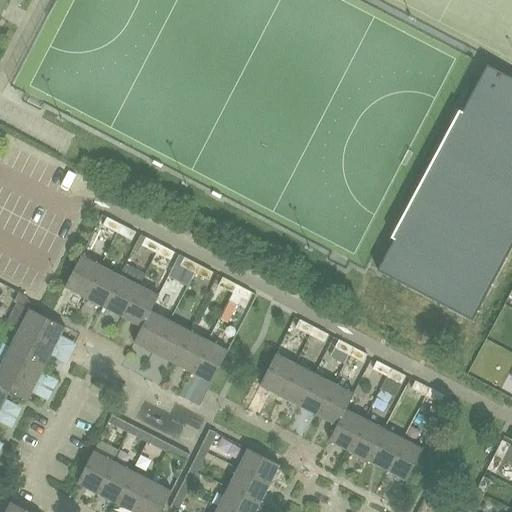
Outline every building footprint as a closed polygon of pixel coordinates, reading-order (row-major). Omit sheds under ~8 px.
[(472,321),(511,246),(511,77),(487,64),(377,270),(472,321)] [(116,233),(120,225),(106,218),(102,226),(116,233)] [(130,240),(134,232),(120,225),(116,233),(110,245),(118,249),(124,237),(130,240)] [(155,253),(159,245),(145,238),(141,246),(155,253)] [(173,252),(159,245),(155,253),(169,260),(173,252)] [(84,297),(100,265),(80,255),(64,287),(84,297)] [(194,273),(198,265),(183,258),(179,265),(194,273)] [(103,307),(119,275),(100,265),(84,297),(103,307)] [(212,272),(198,265),(194,273),(208,280),(212,272)] [(122,317),(139,285),(119,275),(103,307),(122,317)] [(218,285),(232,292),(236,285),(222,277),(218,285)] [(151,311),(159,295),(139,285),(122,317),(141,327),(142,327),(150,310),(151,311)] [(236,285),(232,292),(246,300),(250,292),(236,285)] [(228,323),(237,306),(228,301),(219,318),(228,323)] [(59,338),(65,327),(48,319),(18,303),(9,321),(20,327),(20,328),(69,353),(73,345),(59,338)] [(169,320),(151,311),(150,310),(142,327),(141,327),(133,342),(153,353),(169,320)] [(295,327),(309,334),(313,327),(299,319),(295,327)] [(172,362),(189,330),(169,320),(153,353),(172,362)] [(313,327),(309,334),(323,342),(328,334),(313,327)] [(69,353),(20,328),(10,346),(46,364),(51,354),(65,361),(69,353)] [(191,372),(208,340),(189,330),(172,362),(191,372)] [(334,347),(348,354),(352,347),(338,339),(334,347)] [(211,382),(227,350),(208,340),(191,372),(211,382)] [(46,364),(10,346),(1,364),(51,390),(55,382),(40,374),(46,364)] [(352,347),(348,354),(363,362),(367,354),(352,347)] [(278,395),(295,363),(275,353),(259,385),(278,395)] [(386,376),(390,368),(376,361),(372,368),(386,376)] [(298,405),(314,373),(295,363),(278,395),(298,405)] [(51,390),(1,364),(0,365),(0,386),(9,392),(23,399),(27,401),(32,390),(47,398),(51,390)] [(405,375),(390,368),(386,376),(401,383),(405,375)] [(317,415),(334,383),(314,373),(298,405),(317,415)] [(425,395),(429,388),(415,380),(411,388),(425,395)] [(337,425),(345,408),(346,409),(354,393),(334,383),(317,415),(336,425),(337,425)] [(4,402),(9,392),(0,386),(0,409),(14,417),(19,409),(4,402)] [(443,395),(429,388),(425,395),(439,403),(443,395)] [(364,418),(346,409),(345,408),(337,425),(336,425),(328,440),(348,450),(364,418)] [(14,417),(0,409),(0,420),(10,425),(14,419),(14,417)] [(122,429),(126,422),(111,415),(107,422),(122,429)] [(367,460),(384,428),(364,418),(348,450),(367,460)] [(150,435),(134,427),(131,434),(146,442),(150,435)] [(387,470),(403,438),(384,428),(367,460),(387,470)] [(208,448),(215,433),(208,429),(200,444),(208,448)] [(161,449),(165,442),(150,435),(146,442),(161,449)] [(406,480),(423,448),(403,438),(387,470),(406,480)] [(501,440),(493,454),(501,458),(509,444),(502,441),(501,440)] [(189,454),(174,447),(170,454),(186,461),(189,454)] [(269,485),(279,465),(247,449),(237,468),(269,485)] [(96,493),(112,461),(92,451),(76,483),(96,493)] [(196,472),(203,457),(196,454),(194,457),(188,468),(196,472)] [(501,458),(493,454),(486,469),(494,473),(501,458)] [(116,503),(132,471),(112,461),(96,493),(116,503)] [(188,487),(196,472),(188,468),(181,484),(188,487)] [(269,485),(237,468),(227,488),(259,504),(269,485)] [(133,511),(135,511),(151,481),(132,471),(116,503),(133,511)] [(475,491),(483,495),(490,480),(482,476),(475,491)] [(164,505),(171,491),(151,481),(135,511),(160,511),(161,511),(164,505)] [(227,511),(255,511),(259,504),(227,488),(217,507),(227,511)] [(476,509),(483,495),(475,491),(468,505),(476,509)] [(176,511),(183,496),(176,492),(169,507),(176,511)] [(438,511),(440,511),(444,505),(430,498),(426,506),(438,511)] [(29,511),(10,502),(5,511),(29,511)]
